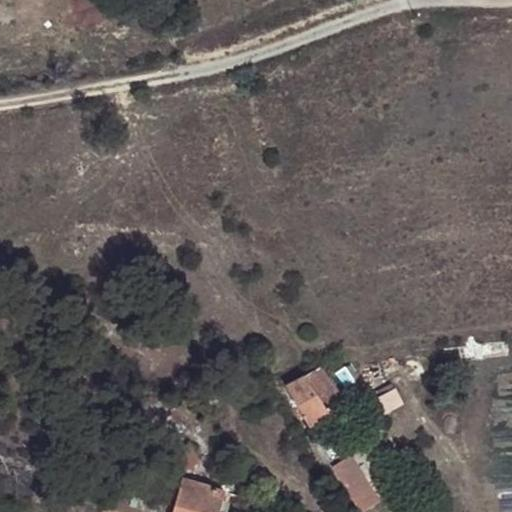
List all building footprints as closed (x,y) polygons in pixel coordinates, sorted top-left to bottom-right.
[(151,90),(154,112),(184,108),(181,85),(151,90)] [(383,379),(381,371),(372,372),(373,381),(383,379)] [(329,372),(311,382),(329,413),(347,403),(329,372)] [(329,413),(311,382),(307,375),(287,386),(310,425),(329,413)] [(370,402),(393,389),(390,383),(366,396),(370,402)] [(402,405),(393,389),(370,402),(378,418),(402,405)] [(82,393),(71,391),(69,400),(71,402),(78,404),(81,401),(82,393)] [(165,416),(147,427),(168,460),(190,446),(165,416)] [(168,460),(179,477),(202,462),(190,446),(168,460)] [(360,511),(378,501),(351,458),(333,469),(358,511),(360,511)] [(216,489),(219,482),(206,478),(204,485),(216,489)] [(228,494),(216,489),(204,485),(187,480),(176,511),(222,511),(228,495),(228,494)] [(231,486),(219,482),(216,489),(228,494),(231,486)] [(140,511),(143,501),(111,492),(105,511),(107,511),(140,511)] [(237,511),(242,500),(228,495),(222,511),(237,511)]
